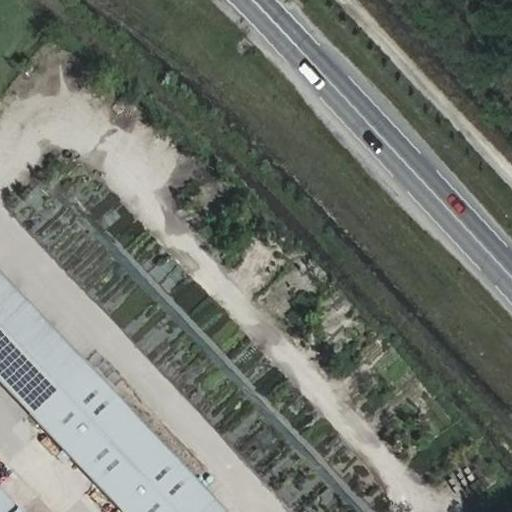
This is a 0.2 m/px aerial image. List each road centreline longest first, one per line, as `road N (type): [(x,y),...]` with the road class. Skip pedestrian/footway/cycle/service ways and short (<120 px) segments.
road 1 (unknown): [(0,187),(51,122),(89,118),(444,497)]
road 2 (unknown): [(0,230),(273,511)]
road 3 (primary): [(511,276),(253,0)]
road 4 (track): [(345,0),(511,175)]
